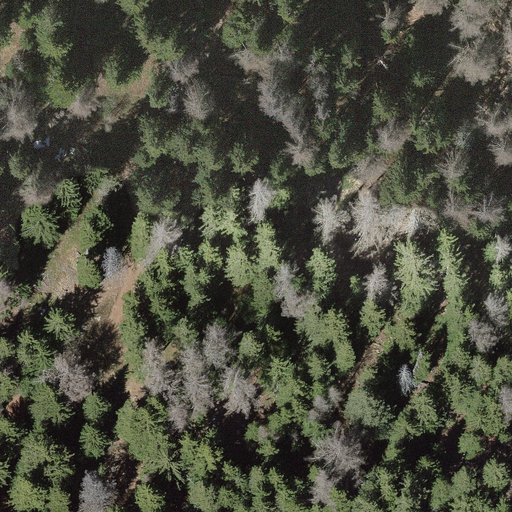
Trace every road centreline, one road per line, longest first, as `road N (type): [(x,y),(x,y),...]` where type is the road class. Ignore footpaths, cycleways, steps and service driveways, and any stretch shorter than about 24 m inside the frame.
road 1 (track): [(224,0),(209,47),(132,161),(132,267),(87,310),(24,339),(0,368)]
road 2 (track): [(132,267),(101,342),(38,380),(0,417)]
